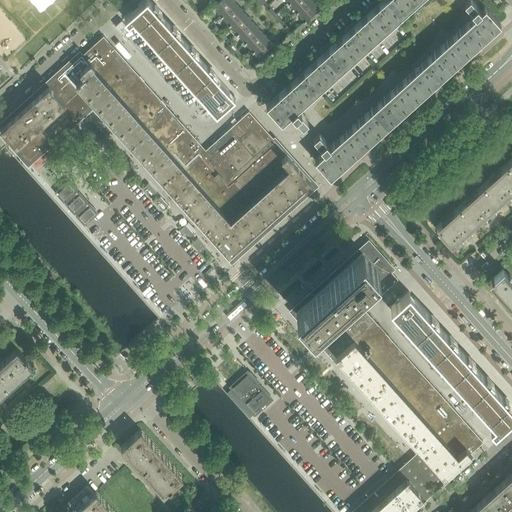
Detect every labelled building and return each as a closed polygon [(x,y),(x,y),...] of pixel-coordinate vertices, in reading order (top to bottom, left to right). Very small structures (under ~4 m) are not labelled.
[(146,0),(143,0),(123,19),(127,23),(131,19),(215,113),(233,96),(146,0)] [(221,15),(236,2),(234,0),(219,0),(214,4),(212,6),(213,7),(214,6),(221,14),(220,15),(221,15)] [(382,0),(266,105),(281,122),(291,113),(302,126),(308,120),(297,108),(417,0),(382,0)] [(296,11),(307,0),(290,0),(288,2),(289,3),(290,2),(297,10),(295,10),(296,11)] [(306,18),(320,6),(316,3),(313,0),(307,0),(296,11),(297,10),(304,18),(303,19),(304,20),(306,19),(306,18)] [(330,176),(438,79),(500,23),(485,6),(481,10),(472,0),(466,0),(464,2),(475,15),(330,145),(319,132),(313,138),(324,150),(314,159),(330,176)] [(229,24),(244,11),(236,2),(221,15),(221,16),(222,15),(229,23),(228,24),(229,24)] [(236,33),(252,19),(249,16),(244,11),(229,24),(229,25),(230,24),(236,32),(236,33)] [(129,28),(122,19),(115,25),(123,34),(129,28)] [(244,42),(260,28),(257,25),(252,19),(236,33),(237,33),(244,40),(244,41),(244,42)] [(252,50),(267,37),(264,33),(260,28),(244,42),(245,42),(252,49),(252,50)] [(205,149),(202,145),(103,35),(49,84),(59,96),(64,101),(77,116),(93,101),(232,256),(313,183),(249,111),(205,149)] [(262,58),(276,46),(272,42),(267,37),(252,50),(253,51),(253,50),(260,58),(260,59),(261,60),(263,58),(262,58)] [(59,96),(49,84),(24,106),(35,118),(47,107),(59,96)] [(77,116),(64,101),(59,96),(47,107),(64,127),(67,124),(69,122),(77,116)] [(11,140),(24,129),(35,118),(24,106),(0,128),(11,140)] [(64,127),(47,107),(35,118),(52,138),(64,127)] [(52,138),(35,118),(24,129),(41,148),(52,138)] [(41,148),(24,129),(11,140),(28,159),(41,148)] [(499,201),(511,188),(511,167),(507,162),(483,183),(499,201)] [(78,195),(73,189),(74,189),(68,182),(58,192),(63,198),(64,197),(69,203),(68,204),(71,207),(82,197),(79,194),(78,195)] [(148,182),(142,188),(150,197),(156,191),(148,183),(148,182)] [(475,222),(499,201),(483,183),(459,205),(475,222)] [(160,196),(154,201),(162,210),(168,205),(160,196)] [(95,212),(89,206),(88,207),(84,201),(84,200),(82,197),(71,207),(74,210),(75,209),(80,215),(79,215),(84,222),(95,212)] [(451,244),(475,222),(459,205),(435,226),(451,244)] [(185,224),(179,229),(187,238),(193,233),(185,224)] [(197,237),(191,242),(199,251),(205,246),(197,237)] [(483,441),(376,322),(364,308),(397,278),(368,245),(358,254),(296,310),(444,475),(483,441)] [(511,305),(511,279),(502,268),(493,277),(491,278),(491,279),(489,281),(511,306),(511,305)] [(511,405),(410,293),(392,309),(496,425),(492,428),(496,433),(511,418),(511,405)] [(0,377),(8,387),(32,365),(27,359),(25,357),(17,348),(0,362),(0,377)] [(201,366),(192,373),(195,376),(194,377),(199,383),(210,374),(207,370),(204,368),(203,369),(201,366)] [(270,398),(261,388),(260,389),(255,383),(256,383),(247,373),(232,386),(241,396),(242,395),(247,401),(246,402),(255,411),(270,398)] [(0,394),(8,387),(0,377),(0,394)] [(142,470),(161,452),(140,428),(129,438),(126,440),(126,441),(121,446),(142,470)] [(172,486),(181,478),(183,476),(161,452),(142,470),(163,493),(169,488),(170,489),(172,486)] [(511,496),(511,471),(500,483),(511,496)] [(379,492),(377,494),(382,499),(393,511),(403,511),(408,507),(409,507),(411,505),(413,503),(419,498),(421,496),(422,495),(406,477),(402,472),(400,473),(398,475),(391,481),(389,482),(380,491),(379,492)] [(491,511),(495,511),(511,497),(511,496),(500,483),(481,500),(491,511)] [(94,492),(87,484),(82,488),(89,496),(94,492)] [(89,496),(82,488),(77,493),(84,500),(89,496)] [(115,511),(106,502),(96,490),(94,492),(89,496),(84,500),(79,505),(76,508),(79,511),(115,511)] [(84,500),(77,493),(72,497),(79,505),(84,500)] [(393,511),(382,499),(377,494),(376,495),(374,496),(372,498),(367,502),(366,504),(365,505),(356,511),(393,511)] [(79,505),(72,497),(67,502),(74,509),(76,508),(79,505)] [(491,511),(481,500),(467,511),(491,511)]
